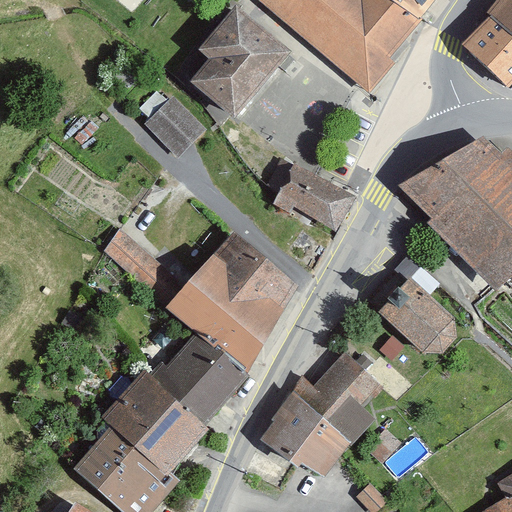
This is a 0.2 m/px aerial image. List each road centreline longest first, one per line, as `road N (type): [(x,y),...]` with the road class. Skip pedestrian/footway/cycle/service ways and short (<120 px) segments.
road 1 (tertiary): [(466,122),(417,144),(378,190),(255,425),(219,511)]
road 2 (tertiary): [(477,0),(449,59),(466,122)]
